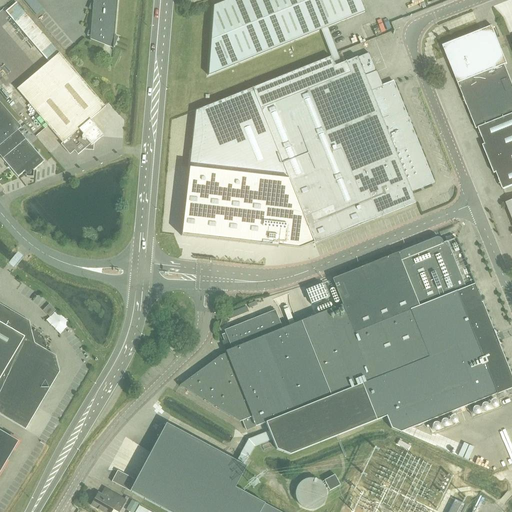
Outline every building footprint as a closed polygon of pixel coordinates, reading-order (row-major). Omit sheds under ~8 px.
[(87,35),(90,36),(89,40),(113,49),(113,46),(114,46),(118,37),(114,35),(117,0),(92,0),(90,31),(89,30),(87,35)] [(187,179),(181,236),(278,247),(281,225),(292,227),(304,222),(308,232),(313,244),(315,243),(363,224),(381,216),(412,204),(415,203),(411,191),(434,182),(411,127),(407,115),(393,81),(370,90),(365,77),(376,72),(369,53),(357,57),(341,63),(328,30),(327,27),(364,12),(359,0),(228,0),(213,7),(208,76),(321,29),(322,33),(329,52),(331,56),(252,88),(195,111),(192,137),(193,137),(190,167),(195,168),(193,180),(187,179)] [(22,26),(32,18),(20,2),(10,10),(22,26)] [(476,129),(479,128),(511,114),(511,83),(505,65),(504,64),(507,64),(492,26),(442,45),(476,129)] [(29,104),(62,143),(60,144),(68,153),(73,149),(78,155),(90,144),(91,146),(103,135),(95,125),(90,120),(105,107),(71,67),(29,104)] [(30,174),(44,161),(38,154),(39,151),(36,151),(25,138),(24,138),(17,131),(21,127),(0,102),(0,154),(2,157),(1,158),(7,165),(7,168),(10,168),(18,177),(25,171),(27,173),(29,174),(30,174)] [(511,114),(479,128),(486,144),(483,145),(494,173),(497,172),(504,189),(511,185),(511,114)] [(345,344),(477,291),(474,285),(456,238),(443,243),(442,241),(441,239),(439,238),(437,238),(435,238),(332,279),(342,305),(282,329),(275,310),(224,330),(228,339),(222,341),(226,353),(220,356),(179,386),(239,422),(242,421),(246,430),(265,422),(269,431),(248,439),(236,461),(166,424),(136,480),(117,470),(112,481),(168,511),(280,511),(235,487),(246,466),(244,465),(254,447),(272,439),(276,449),(290,455),(383,418),(360,381),(345,344)] [(491,328),(477,291),(345,344),(360,381),(491,328)] [(0,414),(25,429),(59,372),(55,355),(46,350),(46,348),(46,346),(45,343),(45,341),(44,339),(41,335),(39,334),(37,332),(35,331),(33,331),(31,330),(29,321),(0,304),(0,414)] [(511,388),(511,378),(491,328),(360,381),(383,418),(386,416),(390,428),(399,432),(511,388)] [(168,347),(173,352),(177,348),(172,343),(168,347)] [(489,429),(495,446),(508,442),(502,424),(489,429)] [(0,471),(18,441),(0,430),(0,471)] [(340,485),(334,474),(323,480),(329,491),(340,485)] [(117,511),(119,511),(126,500),(114,493),(110,500),(98,493),(91,505),(102,511),(110,511),(113,509),(117,511)] [(448,511),(461,511),(466,505),(455,499),(448,511)] [(157,511),(135,502),(129,511),(157,511)]
